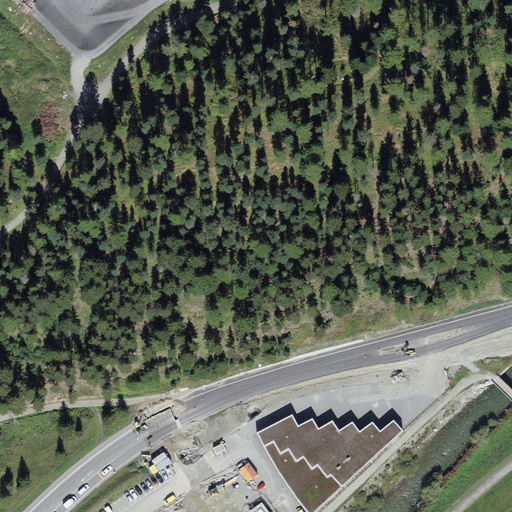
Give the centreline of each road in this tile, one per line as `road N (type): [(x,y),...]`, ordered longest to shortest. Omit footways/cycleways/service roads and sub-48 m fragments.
road 1 (primary): [(47,511),(150,431),(232,393),(335,366),(511,344)]
road 2 (track): [(0,234),(41,200),(73,135),(122,65),(152,35),(234,0)]
road 3 (track): [(327,511),(474,378),(489,375),(511,396)]
road 4 (track): [(0,416),(67,406),(200,406)]
